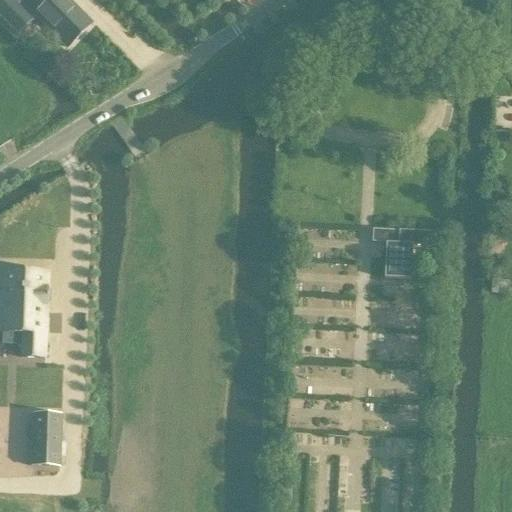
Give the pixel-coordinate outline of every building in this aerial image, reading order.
[(0,0),(0,15),(19,34),(33,20),(32,19),(24,12),(17,5),(12,0),(0,0)] [(20,2),(17,5),(24,12),(32,19),(34,17),(67,50),(93,24),(68,0),(19,0),(18,1),(20,2)] [(438,233),(398,231),(398,244),(386,244),(384,278),(410,280),(412,246),(438,247),(438,233)] [(0,271),(0,333),(4,334),(3,344),(21,344),(21,358),(45,359),(48,272),(0,271)] [(33,414),(31,467),(60,467),(61,415),(33,414)]
